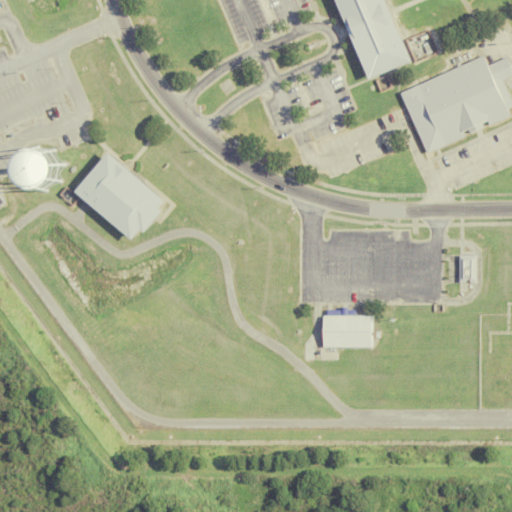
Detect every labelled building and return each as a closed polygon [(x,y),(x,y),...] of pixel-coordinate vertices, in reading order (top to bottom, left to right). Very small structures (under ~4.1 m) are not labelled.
[(333,0),(382,0),(410,65),(369,83),(333,0)] [(506,58),(511,70),(511,76),(502,81),(511,103),(511,106),(506,109),(509,116),(488,126),(487,123),(481,126),(483,129),(470,135),(468,132),(463,134),(464,137),(427,154),(400,94),(483,57),(487,66),(506,58)] [(33,187),(31,186),(29,185),(25,182),(24,181),(23,179),(21,177),(21,175),(20,173),(19,171),(19,169),(19,167),(19,165),(19,162),(20,160),(20,158),(21,156),(22,154),(23,153),(25,151),(26,150),(28,148),(30,147),(32,146),(36,144),(40,144),(43,144),(45,144),(49,145),(53,147),(56,150),(58,151),(59,153),(60,155),(61,157),(62,159),(63,162),(63,164),(63,166),(63,168),(63,170),(62,173),(62,175),(61,177),(60,179),(59,180),(57,182),(55,184),(54,185),(50,187),(46,188),(44,189),(41,189),(37,188),(33,187)] [(140,234),(131,245),(74,196),(108,157),(163,205),(157,212),(161,215),(143,237),(140,234)] [(32,160),(0,162),(0,196),(35,193),(32,160)] [(469,283),(469,281),(465,281),(465,283),(458,283),(458,256),(475,256),(475,283),(469,283)] [(355,311),(355,317),(371,317),(371,348),(323,348),(323,317),(326,317),(326,311),(341,311),(341,308),(347,308),(347,311),(355,311)]
